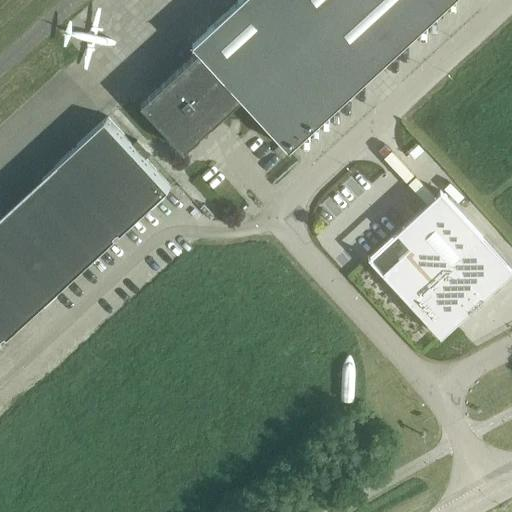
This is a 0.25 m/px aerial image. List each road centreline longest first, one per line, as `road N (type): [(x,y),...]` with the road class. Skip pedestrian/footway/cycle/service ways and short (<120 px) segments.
road 1 (unclassified): [(0,385),(150,248),(173,235),(283,218)]
road 2 (unclassified): [(283,218),(511,3)]
road 3 (unclassified): [(431,389),(283,218)]
